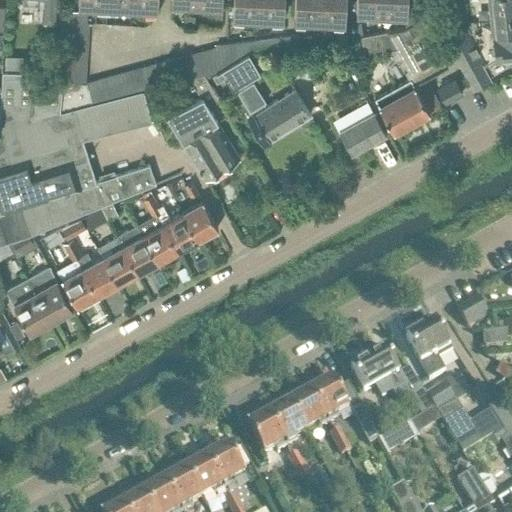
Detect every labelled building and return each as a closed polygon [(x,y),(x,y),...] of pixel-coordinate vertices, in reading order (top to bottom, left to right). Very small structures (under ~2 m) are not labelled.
[(23,0),(24,3),(42,3),(41,17),(55,18),(55,0),(23,0)] [(282,16),(282,0),(232,0),(232,14),(282,16)] [(344,19),(344,0),(294,0),(294,16),(344,19)] [(404,27),(421,18),(421,8),(406,7),(406,0),(356,0),(356,13),(405,15),(404,27)] [(511,0),(445,0),(445,20),(511,12),(511,0)] [(66,9),(64,32),(65,32),(88,33),(89,22),(87,21),(87,10),(66,9)] [(511,62),(511,12),(445,20),(445,32),(444,32),(474,85),(489,77),(511,62)] [(363,34),(361,34),(363,48),(364,54),(396,48),(408,70),(406,71),(409,77),(374,97),(383,113),(393,130),(408,122),(440,104),(425,77),(447,65),(421,18),(404,27),(387,31),(363,34)] [(363,34),(361,21),(338,25),(340,38),(363,34)] [(64,32),(64,44),(88,45),(88,33),(65,32),(64,32)] [(299,33),(216,43),(216,45),(222,66),(248,52),(270,50),(300,46),(299,33)] [(64,44),(63,55),(87,57),(88,45),(64,44)] [(210,71),(214,70),(222,66),(216,45),(204,49),(210,71)] [(204,49),(192,52),(198,74),(203,73),(210,71),(204,49)] [(192,52),(180,55),(186,77),(190,76),(198,74),(192,52)] [(214,70),(210,71),(216,81),(225,76),(231,86),(225,90),(227,92),(235,87),(236,88),(236,89),(251,113),(257,123),(268,140),(310,113),(300,97),(294,88),(281,96),(268,104),(255,84),(254,85),(250,77),(260,71),(250,54),(248,52),(222,66),(214,70)] [(63,55),(62,67),(86,69),(87,57),(63,55)] [(180,55),(168,58),(174,81),(186,77),(180,55)] [(168,58),(156,61),(162,84),(174,81),(168,58)] [(156,61),(144,65),(150,87),(162,84),(156,61)] [(144,65),(132,68),(138,91),(143,89),(150,87),(144,65)] [(62,72),(58,112),(102,100),(96,78),(86,80),(86,69),(62,67),(62,72)] [(132,68),(120,71),(126,94),(138,91),(132,68)] [(2,70),(0,101),(0,126),(1,128),(33,119),(44,161),(37,169),(36,169),(54,225),(101,205),(101,206),(122,197),(122,196),(155,183),(149,164),(95,180),(82,138),(151,120),(143,89),(138,91),(126,94),(114,97),(102,100),(58,112),(62,72),(2,70)] [(120,71),(108,74),(114,97),(126,94),(120,71)] [(239,157),(229,140),(209,107),(219,100),(219,99),(213,88),(203,73),(198,74),(190,76),(200,94),(167,114),(206,178),(239,157)] [(108,74),(96,78),(102,100),(114,97),(108,74)] [(445,101),(462,92),(454,79),(438,88),(445,101)] [(358,157),(388,140),(366,100),(353,108),(362,124),(344,133),(358,157)] [(36,169),(37,169),(44,161),(33,119),(1,128),(3,135),(0,136),(0,243),(8,241),(32,234),(54,225),(36,169)] [(198,191),(192,181),(184,185),(190,195),(198,191)] [(158,202),(153,193),(143,197),(142,198),(147,207),(158,202)] [(182,211),(197,238),(218,227),(203,200),(182,211)] [(111,201),(101,206),(108,219),(118,214),(111,201)] [(197,238),(182,211),(171,217),(162,203),(160,205),(158,202),(147,207),(151,214),(152,216),(157,213),(177,249),(197,238)] [(157,213),(152,216),(151,214),(136,223),(157,260),(177,249),(157,213)] [(67,237),(86,226),(80,217),(60,226),(67,237)] [(136,223),(122,231),(121,231),(122,233),(117,236),(137,271),(157,260),(136,223)] [(32,234),(9,241),(13,251),(17,249),(35,240),(35,239),(32,234)] [(117,236),(97,247),(102,255),(117,282),(137,271),(117,236)] [(62,242),(72,261),(77,258),(97,293),(106,288),(109,291),(116,287),(115,283),(117,282),(102,255),(92,261),(87,251),(82,254),(73,237),(62,242)] [(72,261),(57,269),(76,305),(97,293),(77,258),(72,261)] [(27,276),(51,319),(72,307),(56,278),(49,265),(27,276)] [(51,319),(27,276),(5,288),(12,303),(13,303),(15,306),(13,307),(18,316),(20,315),(29,331),(51,319)] [(478,298),(468,304),(478,322),(489,316),(478,298)] [(457,309),(467,327),(467,328),(478,322),(468,304),(457,309)] [(0,329),(9,325),(4,317),(0,319),(0,329)] [(406,338),(415,355),(429,380),(445,371),(438,359),(452,351),(435,321),(434,322),(430,317),(420,323),(421,329),(406,338)] [(15,321),(9,325),(16,338),(22,335),(15,321)] [(0,347),(1,346),(15,339),(16,338),(9,325),(0,329),(0,347)] [(511,330),(505,331),(483,333),(484,347),(508,344),(507,340),(511,339),(511,330)] [(382,398),(393,392),(400,404),(412,397),(411,396),(398,373),(385,349),(383,350),(379,345),(372,349),(374,355),(362,362),(358,357),(352,361),(353,367),(350,368),(364,392),(375,386),(382,398)] [(496,374),(511,383),(511,370),(502,365),(496,374)] [(349,408),(332,378),(311,390),(329,423),(340,417),(338,414),(349,408)] [(456,401),(445,382),(426,395),(435,408),(437,412),(456,401)] [(511,398),(502,383),(492,389),(500,401),(502,404),(511,403),(511,398)] [(422,389),(411,396),(412,397),(422,415),(435,408),(426,395),(422,389)] [(290,402),(306,431),(317,425),(319,429),(329,423),(311,390),(290,402)] [(511,421),(501,404),(500,401),(489,408),(490,410),(470,423),(456,401),(437,412),(442,420),(463,454),(492,436),(497,443),(500,441),(511,460),(511,421)] [(295,437),(306,431),(290,402),(269,413),(287,446),(297,441),(295,437)] [(287,446),(269,413),(247,425),(263,455),(275,448),(277,452),(287,446)] [(418,418),(410,422),(417,434),(425,429),(418,418)] [(344,440),(338,430),(330,434),(336,444),(344,440)] [(336,444),(342,455),(350,450),(344,440),(336,444)] [(228,445),(207,457),(225,490),(235,484),(233,481),(244,474),(241,469),(249,465),(239,447),(232,451),(228,445)] [(293,467),(301,462),(295,453),(288,457),(293,467)] [(212,492),(214,495),(225,490),(207,457),(186,468),(202,498),(212,492)] [(300,478),(308,474),(301,462),(293,467),(300,478)] [(184,511),(193,507),(191,504),(202,498),(186,468),(164,480),(182,511),(184,511)] [(473,470),(457,480),(473,506),(463,511),(492,511),(488,505),(490,504),(493,502),(492,501),(482,485),(473,470)] [(182,511),(164,480),(143,492),(154,511),(182,511)] [(420,511),(408,492),(402,483),(390,491),(402,511),(420,511)] [(503,511),(511,511),(511,490),(497,500),(504,511),(503,511)] [(154,511),(143,492),(122,503),(126,511),(154,511)] [(239,507),(233,496),(226,500),(231,511),(239,507)] [(126,511),(122,503),(106,511),(126,511)]
